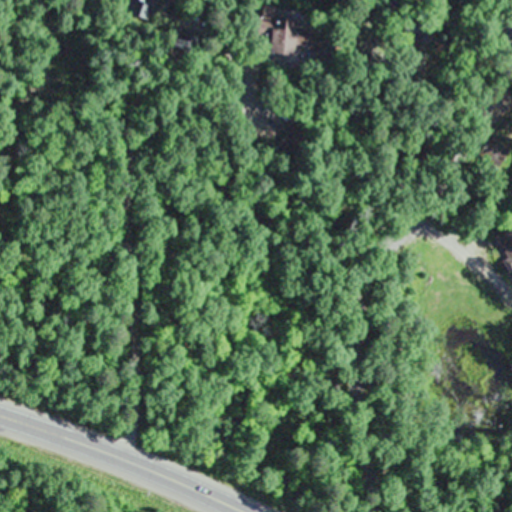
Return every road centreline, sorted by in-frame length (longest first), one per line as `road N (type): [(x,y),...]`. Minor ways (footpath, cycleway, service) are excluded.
road 1 (residential): [(376,511),(358,344),(379,262),(466,139),(507,96),(511,78)]
road 2 (primary): [(248,511),(0,415)]
road 3 (residential): [(466,139),(437,120),(419,38),(393,12),(362,10),(293,37)]
